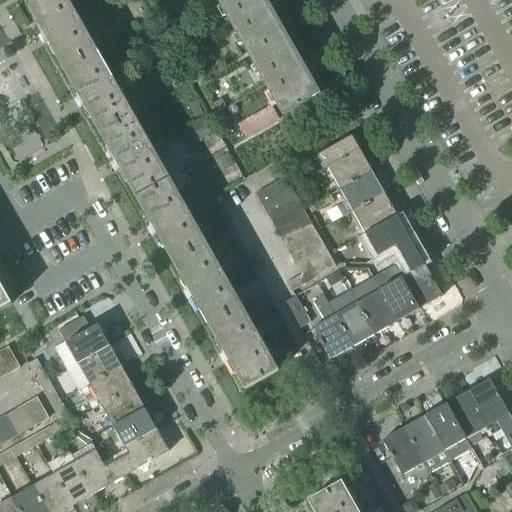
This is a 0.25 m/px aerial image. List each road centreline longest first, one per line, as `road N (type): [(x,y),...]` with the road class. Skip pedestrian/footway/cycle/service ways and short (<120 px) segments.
road 1 (residential): [(0,198),(9,216),(26,218),(66,196),(78,200),(234,468)]
road 2 (residential): [(508,315),(329,0)]
road 3 (residential): [(234,468),(508,315)]
